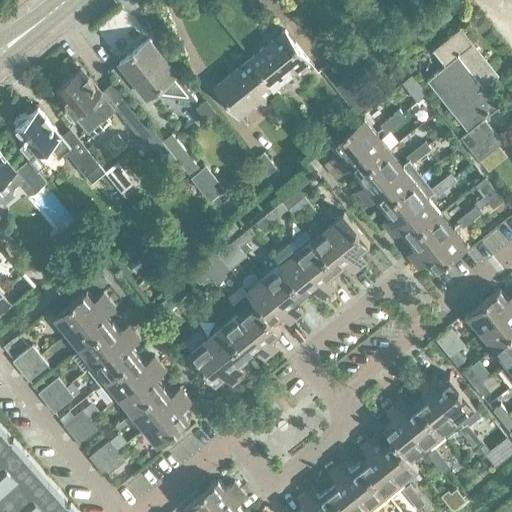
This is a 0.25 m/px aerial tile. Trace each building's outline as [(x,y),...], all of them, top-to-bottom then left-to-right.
[(382,32),(357,0),(341,0),(372,40),(382,32)] [(423,37),(452,13),(444,2),(414,26),(423,37)] [(503,139),(484,117),(499,105),(478,80),(489,71),(468,47),(474,42),(461,26),(433,49),(445,64),(427,79),(468,129),(460,135),(479,158),(503,139)] [(285,29),(250,57),(274,87),(309,59),(285,29)] [(152,93),(197,98),(177,73),(149,38),(119,62),(147,97),(152,93)] [(274,87),(250,57),(216,85),(240,114),(261,97),(267,105),(279,95),(273,87),(274,87)] [(363,102),(348,84),(330,61),(321,68),(354,110),(363,102)] [(156,130),(116,78),(101,90),(81,67),(54,89),(66,103),(61,107),(70,118),(75,114),(89,130),(104,117),(117,107),(143,140),(156,130)] [(216,110),(206,98),(196,106),(205,118),(216,110)] [(408,102),(390,116),(396,124),(405,116),(402,112),(410,105),(408,102)] [(107,170),(71,126),(62,133),(39,105),(15,125),(27,139),(21,145),(31,157),(37,151),(38,153),(49,144),(59,156),(66,150),(92,181),(105,171),(107,170)] [(330,157),(337,165),(378,132),(364,115),(330,142),(338,152),(330,157)] [(396,124),(390,116),(380,124),(386,131),(396,124)] [(172,132),(163,140),(191,175),(201,168),(172,132)] [(350,167),(357,175),(391,148),(378,132),(337,165),(343,173),(350,167)] [(425,141),(415,148),(421,155),(431,148),(425,141)] [(356,190),(362,197),(403,164),(403,163),(391,148),(357,175),(364,184),(356,190)] [(421,155),(415,148),(406,156),(412,163),(421,155)] [(29,158),(16,169),(0,150),(0,184),(7,178),(13,186),(19,181),(29,192),(34,191),(47,180),(29,158)] [(279,170),(264,151),(255,158),(270,177),(279,170)] [(375,199),(382,207),(421,176),(408,159),(403,163),(403,164),(362,197),(368,204),(375,199)] [(133,182),(116,162),(107,170),(105,171),(122,191),(133,182)] [(225,187),(207,163),(201,168),(191,175),(210,199),(225,187)] [(450,173),(441,180),(447,187),(456,180),(450,173)] [(382,222),(388,229),(429,195),(433,191),(421,176),(382,207),(389,216),(382,222)] [(307,180),(298,188),(304,195),(313,187),(307,180)] [(447,187),(441,180),(431,188),(437,195),(447,187)] [(304,195),(298,188),(288,196),(294,203),(304,195)] [(401,231),(408,239),(442,211),(429,195),(388,229),(394,237),(401,231)] [(476,204),(466,212),(472,219),(482,212),(476,204)] [(275,206),(266,213),(272,221),(281,213),(275,206)] [(344,211),(327,225),(361,266),(368,260),(361,251),(370,243),(344,211)] [(407,253),(413,261),(454,227),(442,211),(408,239),(414,248),(407,253)] [(472,219),(466,212),(457,220),(463,227),(472,219)] [(272,221),(266,213),(256,221),(262,228),(272,221)] [(180,248),(186,255),(216,229),(210,222),(180,248)] [(327,225),(312,236),(311,237),(337,269),(346,262),(354,272),(361,266),(327,225)] [(454,227),(413,261),(419,268),(426,263),(433,272),(468,244),(454,227)] [(305,228),(288,241),(329,292),(336,286),(329,276),(337,269),(311,237),(312,236),(305,228)] [(243,231),(234,239),(240,246),(249,239),(243,231)] [(240,246),(234,239),(224,247),(230,254),(240,246)] [(280,263),(279,263),(305,295),(314,288),(322,297),(329,292),(288,241),(273,254),(280,263)] [(213,260),(204,268),(210,275),(219,268),(213,260)] [(279,263),(264,276),(297,317),(305,311),(297,302),(305,295),(279,263)] [(210,275),(204,268),(194,275),(200,283),(210,275)] [(247,289),(249,291),(254,298),(255,298),(273,321),(274,320),(282,313),(290,323),(297,317),(264,276),(247,289)] [(181,286),(172,294),(178,301),(187,293),(181,286)] [(467,314),(481,331),(511,305),(511,294),(508,298),(500,288),(467,314)] [(0,313),(12,303),(0,289),(0,313)] [(54,315),(68,331),(110,298),(104,291),(94,299),(86,289),(57,312),(55,314),(54,315)] [(232,303),(238,311),(272,353),(280,346),(272,337),(282,330),(274,320),(273,321),(255,298),(254,298),(249,291),(232,303)] [(178,301),(172,294),(162,301),(168,309),(178,301)] [(49,308),(55,314),(57,312),(66,305),(61,298),(49,308)] [(68,331),(81,347),(113,322),(106,314),(116,306),(110,298),(68,331)] [(511,305),(481,331),(494,346),(511,332),(511,305)] [(238,311),(223,324),(249,356),(257,350),(264,358),(272,353),(238,311)] [(81,347),(93,363),(135,330),(129,323),(120,331),(113,322),(81,347)] [(223,324),(207,337),(240,378),(248,372),(241,363),(249,356),(223,324)] [(89,367),(101,383),(138,354),(132,345),(141,337),(135,330),(93,363),(89,367)] [(450,355),(458,349),(461,346),(448,330),(437,339),(450,355)] [(511,332),(494,346),(507,362),(507,363),(511,358),(511,332)] [(240,378),(207,337),(190,350),(216,382),(225,375),(233,384),(240,378)] [(12,359),(20,369),(40,353),(33,343),(12,359)] [(458,349),(450,355),(458,365),(466,359),(458,349)] [(40,353),(20,369),(28,379),(48,363),(40,353)] [(119,395),(161,362),(155,355),(145,362),(138,354),(101,383),(114,398),(119,395)] [(511,380),(511,358),(507,363),(507,362),(501,367),(511,380)] [(119,395),(131,411),(164,385),(157,377),(167,369),(161,362),(119,395)] [(432,372),(425,378),(458,419),(475,406),(450,374),(440,382),(432,372)] [(468,378),(476,387),(483,381),(476,372),(468,378)] [(38,391),(46,401),(66,385),(58,375),(38,391)] [(425,394),(417,401),(442,432),(458,419),(425,378),(417,384),(425,394)] [(483,381),(476,387),(483,397),(491,391),(483,381)] [(66,385),(46,401),(54,411),(74,395),(66,385)] [(131,411),(144,427),(186,393),(180,386),(171,394),(164,385),(131,411)] [(186,393),(144,427),(158,444),(190,418),(183,409),(192,401),(186,393)] [(400,398),(393,404),(426,445),(442,432),(417,401),(408,407),(400,398)] [(493,409),(501,419),(509,413),(501,403),(493,409)] [(384,426),(392,436),(392,435),(410,458),(411,457),(426,445),(393,404),(386,409),(394,419),(384,426)] [(63,423),(71,433),(91,417),(83,407),(63,423)] [(511,416),(509,413),(501,419),(509,429),(511,426),(511,416)] [(91,417),(71,433),(79,442),(99,426),(91,417)] [(0,511),(79,511),(70,502),(71,499),(67,498),(13,437),(14,433),(10,433),(0,422),(0,511)] [(459,428),(467,437),(474,431),(466,422),(459,428)] [(474,431),(467,437),(475,447),(482,441),(474,431)] [(376,434),(369,439),(402,480),(418,467),(411,457),(410,458),(392,435),(392,436),(383,443),(376,434)] [(89,455),(97,465),(117,448),(109,438),(89,455)] [(368,455),(360,461),(385,493),(402,480),(369,439),(361,446),(368,455)] [(428,453),(435,463),(442,457),(435,447),(428,453)] [(117,448),(97,465),(105,475),(125,458),(117,448)] [(442,457),(435,463),(443,472),(450,467),(442,457)] [(344,459),(337,465),(370,505),(385,493),(360,461),(351,468),(344,459)] [(336,480),(328,487),(348,511),(361,511),(370,505),(337,465),(329,472),(336,480)] [(185,504),(191,511),(209,511),(241,488),(234,480),(225,487),(218,478),(185,504)] [(403,489),(410,498),(417,493),(409,483),(403,489)] [(312,485),(305,491),(321,511),(348,511),(328,487),(319,494),(312,485)] [(209,511),(242,511),(244,511),(237,503),(246,495),(241,488),(209,511)] [(321,511),(305,491),(297,497),(304,506),(296,511),(321,511)] [(417,493),(410,498),(418,508),(425,502),(417,493)]
